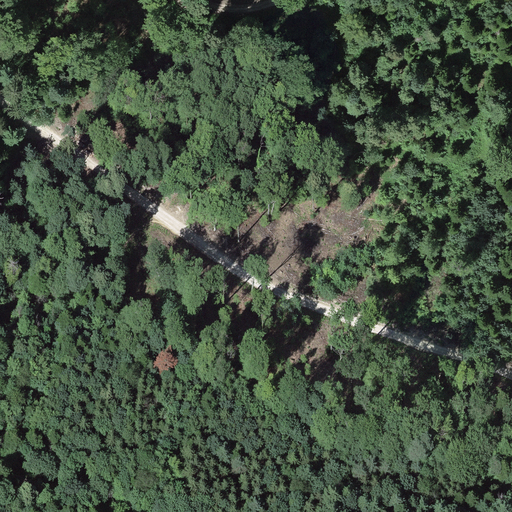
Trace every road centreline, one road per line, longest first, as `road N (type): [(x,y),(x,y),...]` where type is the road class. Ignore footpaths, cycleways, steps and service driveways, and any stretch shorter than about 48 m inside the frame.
road 1 (track): [(511,375),(264,285),(0,98)]
road 2 (track): [(0,472),(125,511)]
